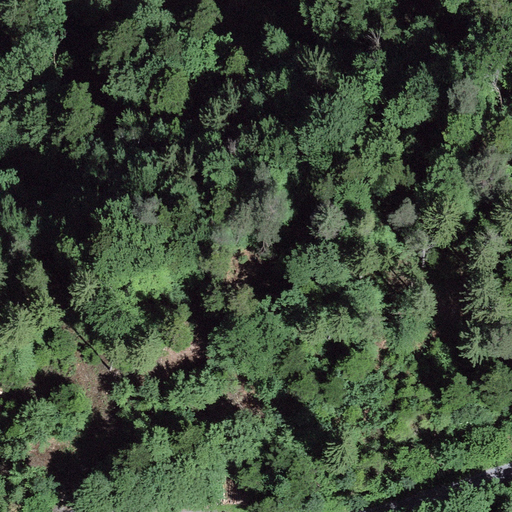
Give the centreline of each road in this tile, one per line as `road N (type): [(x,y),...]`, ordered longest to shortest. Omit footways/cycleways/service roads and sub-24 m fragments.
road 1 (track): [(511,161),(290,278),(180,359),(112,413),(78,473),(69,511)]
road 2 (track): [(387,511),(511,471)]
